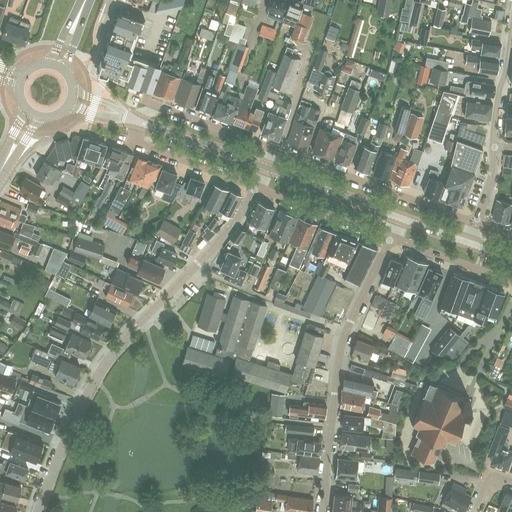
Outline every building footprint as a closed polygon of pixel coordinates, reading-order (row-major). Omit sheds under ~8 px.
[(268,0),(267,9),(283,12),(285,0),(268,0)] [(302,3),(293,0),(289,0),(282,21),(293,26),(302,3)] [(379,0),(377,14),(388,15),(390,0),(379,0)] [(471,0),(471,6),(468,16),(472,17),(481,19),(482,16),(479,15),(481,8),(477,7),(478,0),(471,0)] [(409,24),(416,26),(421,3),(414,2),(409,24)] [(468,16),(471,6),(465,4),(462,15),(461,15),(460,22),(466,24),(468,16)] [(408,22),(411,9),(402,7),(399,20),(408,22)] [(445,10),(437,8),(433,23),(441,25),(445,10)] [(118,13),(113,27),(109,39),(108,39),(103,53),(104,53),(101,61),(100,61),(98,66),(103,68),(101,72),(106,74),(107,73),(118,77),(119,77),(125,79),(125,80),(139,86),(139,85),(152,89),(159,69),(133,59),(132,60),(126,58),(136,30),(139,32),(144,18),(120,9),(119,13),(118,13)] [(2,36),(13,40),(20,20),(10,16),(8,22),(7,22),(2,36)] [(488,36),(491,21),(481,19),(472,17),(468,32),(488,36)] [(346,55),(351,57),(362,19),(357,18),(346,55)] [(28,29),(30,23),(20,20),(13,40),(24,44),(29,29),(28,29)] [(231,39),(243,41),(246,25),(234,22),(231,39)] [(260,36),(276,40),(279,30),(263,25),(260,36)] [(498,56),(500,42),(471,38),(470,47),(481,49),(480,53),(498,56)] [(248,46),(238,42),(235,49),(232,59),(242,63),(248,46)] [(173,45),(169,55),(175,58),(179,47),(173,45)] [(177,63),(183,65),(189,47),(184,45),(177,63)] [(295,72),(300,59),(290,55),(293,48),(287,46),(272,85),(290,92),(298,73),(295,72)] [(329,94),(335,76),(331,74),(330,72),(328,71),(326,71),(324,72),(319,70),(320,68),(321,69),(327,51),(319,48),(313,66),(313,65),(308,81),(314,83),(312,89),(329,94)] [(465,63),(474,64),(473,66),(478,67),(478,71),(496,74),(498,59),(481,57),(481,56),(467,54),(465,63)] [(426,57),(425,65),(432,66),(434,58),(426,57)] [(352,74),(356,65),(348,62),(344,70),(352,74)] [(172,98),(182,72),(178,70),(176,76),(171,74),(174,66),(168,64),(167,66),(163,64),(153,92),(172,98)] [(209,70),(195,107),(211,113),(225,75),(219,74),(213,90),(210,89),(218,66),(215,65),(213,71),(209,70)] [(229,69),(225,81),(232,83),(238,68),(230,65),(229,68),(229,69)] [(202,78),(206,67),(201,66),(195,82),(187,79),(189,73),(184,71),(174,99),(193,106),(202,79),(202,78)] [(444,83),(447,69),(434,67),(431,80),(444,83)] [(268,91),(276,72),(268,69),(260,88),(268,91)] [(463,94),(473,96),(484,98),(485,95),(492,96),(494,85),(472,81),(472,82),(469,81),(468,81),(466,82),(465,83),(465,85),(464,88),(463,94)] [(231,118),(233,119),(241,97),(227,92),(230,86),(224,83),(213,114),(230,120),(231,118)] [(242,98),(241,97),(233,119),(232,121),(255,130),(263,108),(256,106),(253,111),(249,110),(257,88),(247,85),(242,98)] [(450,85),(448,91),(463,94),(464,88),(450,85)] [(341,107),(342,108),(339,115),(337,121),(348,125),(350,119),(361,90),(350,86),(341,107)] [(443,90),(440,97),(449,99),(451,92),(443,90)] [(268,111),(261,132),(278,138),(285,118),(283,117),(285,109),(289,111),(290,108),(292,102),(283,99),(278,97),(276,96),(276,99),(274,103),(271,112),(268,111)] [(489,119),(491,101),(466,98),(464,116),(489,119)] [(295,119),(287,141),(307,148),(320,110),(303,104),(298,120),(295,119)] [(394,131),(402,133),(410,108),(401,106),(394,131)] [(437,109),(427,137),(441,141),(450,113),(437,109)] [(404,134),(416,137),(423,117),(411,113),(404,134)] [(356,131),(364,134),(370,119),(362,116),(356,131)] [(445,182),(439,197),(461,205),(474,171),(482,148),(480,147),(485,135),(465,128),(467,122),(460,120),(450,162),(452,163),(445,182)] [(382,122),(377,135),(383,137),(388,124),(382,122)] [(340,144),(345,132),(340,130),(338,134),(321,127),(318,135),(318,136),(313,150),(332,157),(338,144),(340,144)] [(357,144),(345,139),(347,133),(345,132),(340,144),(341,145),(335,158),(349,164),(357,144)] [(77,157),(82,138),(81,138),(81,137),(75,135),(74,136),(73,135),(71,141),(68,142),(67,138),(54,141),(55,145),(54,145),(46,157),(56,164),(59,159),(59,158),(70,154),(71,155),(76,158),(75,163),(75,164),(77,157)] [(77,157),(75,164),(79,165),(81,158),(99,164),(103,151),(105,152),(107,146),(105,146),(106,144),(83,137),(83,138),(82,138),(77,157)] [(447,139),(445,148),(453,150),(455,141),(447,139)] [(369,171),(377,150),(380,144),(372,141),(369,147),(363,145),(355,166),(369,171)] [(133,154),(111,145),(101,166),(107,168),(108,167),(118,171),(116,176),(123,179),(133,154)] [(409,161),(404,159),(408,150),(400,147),(397,156),(389,178),(409,186),(422,151),(414,148),(409,161)] [(387,178),(396,155),(382,150),(374,173),(387,178)] [(153,179),(160,164),(136,155),(125,180),(130,182),(132,179),(143,184),(142,187),(147,189),(151,178),(153,179)] [(47,182),(55,169),(44,161),(35,175),(47,182)] [(172,202),(180,187),(172,184),(176,173),(174,172),(175,171),(168,168),(168,170),(161,168),(153,188),(164,192),(161,198),(172,202)] [(423,192),(439,197),(445,182),(436,179),(438,172),(430,169),(428,173),(429,174),(423,192)] [(91,178),(84,173),(81,177),(89,182),(91,178)] [(180,190),(177,197),(183,199),(182,201),(190,203),(193,193),(199,195),(203,181),(190,176),(188,183),(184,182),(180,190)] [(40,204),(43,199),(36,195),(41,187),(26,178),(19,189),(24,192),(22,194),(27,197),(28,196),(40,204)] [(106,181),(102,179),(98,186),(103,189),(107,181),(106,181)] [(217,211),(227,189),(213,183),(199,212),(203,214),(207,206),(217,211)] [(59,192),(71,199),(75,192),(63,185),(59,192)] [(121,186),(109,209),(117,213),(119,214),(131,191),(127,189),(123,187),(121,186)] [(104,198),(108,192),(103,189),(99,195),(95,204),(100,207),(104,198)] [(231,215),(242,194),(227,189),(217,211),(216,214),(220,216),(222,210),(231,215)] [(71,199),(59,192),(55,200),(66,206),(71,199)] [(0,213),(17,220),(24,222),(27,215),(19,213),(20,209),(0,199),(0,213)] [(510,223),(511,216),(511,202),(498,199),(493,217),(510,223)] [(266,228),(274,208),(256,200),(247,220),(266,228)] [(37,208),(27,205),(25,210),(35,214),(37,208)] [(286,242),(297,217),(279,209),(268,235),(286,242)] [(0,225),(13,231),(17,220),(0,213),(0,225)] [(212,230),(219,221),(214,217),(207,227),(212,230)] [(288,242),(296,246),(290,259),(300,264),(317,225),(299,217),(288,242)] [(172,242),(180,228),(163,218),(155,232),(172,242)] [(116,221),(112,228),(122,233),(126,226),(116,221)] [(331,242),(332,243),(337,232),(319,224),(307,250),(324,258),(331,242)] [(245,231),(238,226),(229,238),(237,243),(245,231)] [(196,231),(189,227),(182,241),(189,245),(196,231)] [(15,245),(18,239),(35,245),(32,253),(38,256),(43,243),(15,232),(13,235),(0,229),(0,243),(8,247),(10,243),(15,245)] [(33,234),(20,229),(18,233),(31,239),(33,234)] [(344,266),(357,239),(337,232),(332,243),(318,272),(319,273),(324,275),(331,260),(344,266)] [(103,244),(77,236),(73,248),(88,253),(87,256),(98,261),(100,254),(103,244)] [(137,240),(131,253),(140,257),(146,244),(137,240)] [(156,240),(151,251),(158,254),(156,258),(171,265),(176,253),(162,247),(164,243),(156,240)] [(262,240),(256,254),(263,257),(266,248),(265,248),(267,242),(262,240)] [(359,284),(379,248),(359,241),(342,275),(359,284)] [(50,254),(63,260),(67,253),(53,247),(50,254)] [(269,256),(275,259),(278,250),(272,248),(269,256)] [(8,262),(11,256),(11,255),(1,250),(0,252),(0,259),(8,262)] [(223,277),(237,283),(240,284),(246,271),(236,267),(240,256),(227,251),(220,268),(226,271),(223,277)] [(158,280),(163,267),(140,257),(131,253),(127,262),(139,267),(137,271),(158,280)] [(63,260),(50,254),(45,269),(55,274),(58,269),(63,260)] [(428,264),(428,263),(406,255),(395,283),(416,291),(428,264)] [(392,284),(402,263),(391,258),(382,280),(392,284)] [(254,263),(249,274),(256,277),(261,266),(254,263)] [(122,286),(137,292),(142,280),(128,274),(128,273),(109,265),(107,271),(114,274),(111,281),(122,286)] [(265,265),(255,288),(260,290),(270,267),(265,265)] [(74,272),(83,277),(87,271),(77,266),(74,272)] [(422,282),(421,281),(416,291),(418,292),(424,294),(421,299),(429,302),(431,298),(442,274),(440,273),(441,272),(433,268),(433,270),(428,268),(422,282)] [(58,269),(55,274),(62,277),(65,272),(58,269)] [(274,271),(268,286),(277,290),(283,275),(274,271)] [(504,291),(452,272),(440,306),(483,321),(487,312),(495,315),(504,291)] [(303,306),(319,314),(335,281),(324,276),(324,275),(319,273),(303,306)] [(61,278),(55,275),(52,280),(58,283),(61,278)] [(73,282),(82,284),(84,278),(75,275),(73,282)] [(99,278),(96,283),(103,286),(108,288),(105,295),(127,305),(132,293),(110,283),(105,281),(99,278)] [(45,295),(64,305),(67,298),(48,289),(45,295)] [(233,294),(228,313),(221,311),(225,298),(207,292),(197,324),(215,329),(219,318),(225,320),(215,354),(188,345),(182,363),(224,376),(226,370),(231,372),(231,374),(285,391),(289,378),(308,384),(325,328),(307,322),(296,356),(298,357),(293,374),(278,369),(280,363),(268,359),(266,365),(249,360),(266,305),(233,294)] [(274,300),(275,300),(283,303),(286,296),(276,292),(274,300)] [(382,309),(387,299),(375,294),(371,304),(382,309)] [(0,307),(18,316),(24,304),(13,298),(10,303),(0,298),(0,307)] [(387,299),(382,309),(379,315),(389,319),(396,303),(387,299)] [(108,325),(115,310),(96,300),(88,315),(108,325)] [(420,302),(414,314),(423,318),(429,306),(420,302)] [(97,339),(104,325),(75,311),(71,320),(82,325),(79,330),(97,339)] [(24,322),(14,315),(9,323),(20,329),(24,322)] [(57,317),(54,323),(68,329),(71,323),(57,317)] [(66,332),(52,325),(47,334),(62,341),(66,332)] [(467,341),(462,337),(449,326),(430,349),(453,359),(467,341)] [(386,332),(384,338),(390,341),(395,332),(390,330),(389,333),(386,332)] [(396,332),(387,348),(403,357),(412,340),(396,332)] [(52,342),(48,351),(62,358),(66,349),(84,357),(91,341),(72,333),(65,348),(52,342)] [(352,353),(358,355),(358,357),(359,359),(362,360),(365,359),(365,358),(367,358),(370,351),(373,352),(375,346),(357,339),(352,353)] [(71,386),(80,366),(62,358),(48,351),(36,346),(30,359),(48,367),(52,360),(59,364),(55,374),(63,378),(62,381),(71,386)] [(381,348),(378,353),(385,356),(388,350),(381,348)] [(499,357),(497,364),(505,366),(507,359),(499,357)] [(352,363),(350,369),(363,373),(365,367),(352,363)] [(490,376),(496,378),(501,367),(495,365),(490,376)] [(370,369),(368,375),(390,382),(392,377),(370,369)] [(16,379),(0,372),(0,386),(12,391),(16,379)] [(53,381),(32,373),(29,382),(49,390),(53,381)] [(343,389),(366,394),(375,396),(376,390),(371,389),(372,381),(343,374),(343,389)] [(18,387),(25,390),(27,383),(21,380),(18,387)] [(394,384),(387,402),(398,406),(406,388),(394,384)] [(465,413),(470,401),(464,399),(465,398),(436,385),(435,386),(430,384),(425,395),(424,395),(412,423),(419,427),(416,433),(419,434),(412,452),(433,462),(438,449),(440,449),(442,444),(443,445),(446,438),(454,442),(466,413),(465,413)] [(362,410),(366,394),(343,389),(341,389),(340,406),(362,410)] [(27,406),(54,416),(56,411),(58,412),(61,404),(46,398),(46,396),(37,392),(35,397),(31,395),(27,406)] [(271,397),(269,415),(281,416),(283,398),(284,395),(271,393),(271,397)] [(2,395),(0,399),(0,406),(2,408),(4,402),(9,404),(11,397),(2,395)] [(303,405),(290,403),(289,412),(295,413),(294,416),(303,418),(303,414),(324,418),(326,405),(309,402),(309,403),(304,402),(303,405)] [(54,416),(27,406),(25,405),(20,416),(27,418),(25,423),(34,427),(35,425),(50,431),(53,422),(51,422),(53,417),(54,416)] [(369,406),(366,415),(371,416),(378,418),(381,409),(369,406)] [(510,413),(504,411),(500,421),(506,423),(510,413)] [(343,413),(341,427),(361,429),(362,423),(370,423),(370,424),(383,428),(385,420),(378,418),(371,416),(343,413)] [(382,430),(394,434),(395,423),(385,420),(383,428),(382,430)] [(314,427),(296,425),(295,433),(313,435),(314,427)] [(509,445),(506,440),(505,439),(509,429),(499,425),(491,445),(488,455),(493,457),(491,462),(508,468),(511,456),(511,450),(507,449),(509,445)] [(17,432),(9,451),(35,461),(42,442),(17,432)] [(370,436),(341,432),(339,447),(369,451),(370,436)] [(319,455),(321,442),(290,438),(288,451),(319,455)] [(281,453),(271,452),(270,458),(280,459),(280,458),(296,460),(297,455),(281,453)] [(360,459),(370,460),(371,453),(361,452),(360,459)] [(316,473),(317,472),(319,457),(299,454),(297,471),(316,473)] [(0,469),(6,472),(6,471),(24,478),(28,467),(10,460),(3,458),(2,462),(0,462),(0,469)] [(363,471),(364,462),(357,462),(358,460),(338,458),(336,477),(355,479),(356,471),(363,471)] [(440,474),(395,467),(394,476),(417,479),(417,481),(438,484),(440,474)] [(2,495),(18,498),(21,485),(0,480),(0,498),(1,499),(2,495)] [(463,511),(471,495),(465,492),(466,488),(452,481),(442,502),(463,511)] [(348,491),(358,492),(359,485),(348,483),(348,491)] [(287,511),(310,511),(313,498),(277,493),(276,499),(286,501),(284,511),(287,511)] [(504,511),(511,511),(511,494),(507,493),(500,509),(505,511),(504,511)] [(351,500),(351,496),(334,494),(333,505),(363,509),(363,504),(357,503),(357,501),(351,500)] [(391,511),(392,497),(378,497),(377,511),(391,511)] [(257,498),(255,511),(256,511),(275,511),(276,509),(270,508),(271,501),(257,498)] [(14,511),(16,506),(0,501),(0,511),(14,511)] [(413,501),(411,510),(419,511),(432,511),(434,506),(413,501)]
